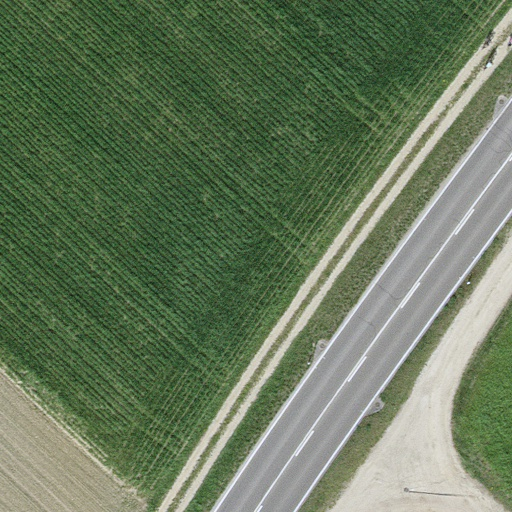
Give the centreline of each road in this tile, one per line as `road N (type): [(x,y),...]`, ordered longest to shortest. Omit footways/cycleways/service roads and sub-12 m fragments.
road 1 (track): [(186,511),(511,32)]
road 2 (secondary): [(255,511),(511,155)]
road 3 (track): [(469,511),(426,417),(511,269)]
